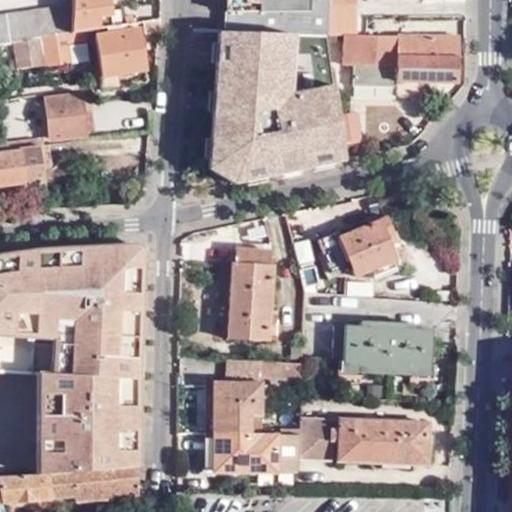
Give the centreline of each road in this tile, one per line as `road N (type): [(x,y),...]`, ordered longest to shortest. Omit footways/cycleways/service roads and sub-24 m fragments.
road 1 (residential): [(455,152),(167,223)]
road 2 (residential): [(167,223),(155,511)]
road 3 (residential): [(483,229),(473,511)]
road 4 (residential): [(174,0),(167,223)]
road 5 (residential): [(167,223),(0,240)]
